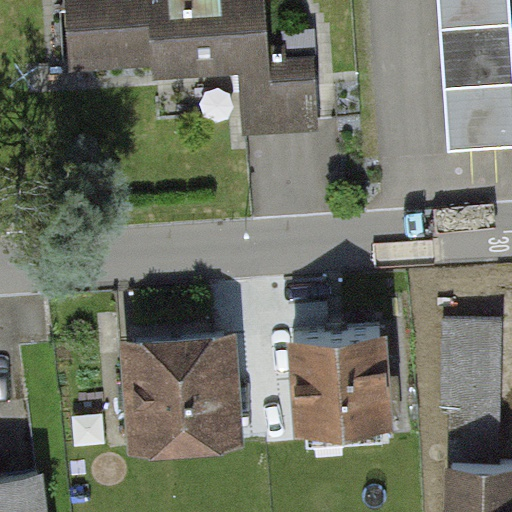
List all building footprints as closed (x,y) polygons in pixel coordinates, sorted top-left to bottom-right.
[(259,0),(65,0),(71,79),(228,67),(234,139),(320,133),(315,60),(264,64),(259,0)] [(511,148),(511,0),(436,0),(445,152),(511,148)] [(511,511),(511,467),(510,468),(511,326),(445,326),(444,511),(511,511)] [(389,417),(382,332),(268,342),(275,426),(389,417)] [(229,333),(107,342),(115,445),(237,436),(229,333)] [(0,511),(38,511),(35,471),(0,474),(0,511)]
